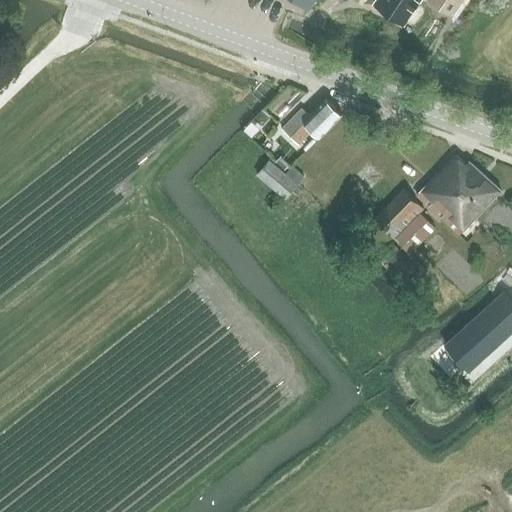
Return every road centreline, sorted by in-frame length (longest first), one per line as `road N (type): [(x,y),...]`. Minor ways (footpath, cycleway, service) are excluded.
road 1 (tertiary): [(511,141),(124,0)]
road 2 (track): [(0,102),(101,0)]
